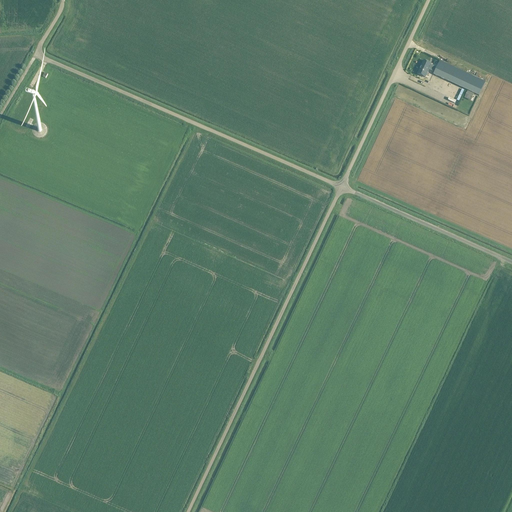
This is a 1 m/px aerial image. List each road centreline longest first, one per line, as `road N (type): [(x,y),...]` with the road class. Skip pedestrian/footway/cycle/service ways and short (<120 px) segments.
road 1 (unclassified): [(341,188),(35,55),(61,0)]
road 2 (unclassified): [(188,511),(341,188)]
road 3 (unclassified): [(341,188),(427,0)]
road 4 (unclassified): [(511,262),(341,188)]
